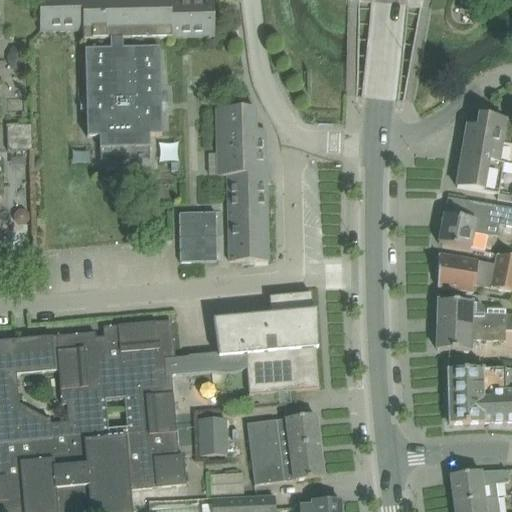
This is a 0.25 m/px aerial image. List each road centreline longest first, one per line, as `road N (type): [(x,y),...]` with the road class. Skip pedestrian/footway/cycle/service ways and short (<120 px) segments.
road 1 (residential): [(0,310),(293,280)]
road 2 (tertiary): [(387,459),(375,276)]
road 3 (residential): [(373,144),(410,139),(511,79)]
road 4 (residential): [(291,145),(259,76),(250,0)]
road 5 (tertiary): [(373,144),(390,0)]
road 6 (residential): [(293,280),(291,145)]
road 7 (tertiary): [(375,276),(373,144)]
road 8 (residential): [(511,454),(387,459)]
